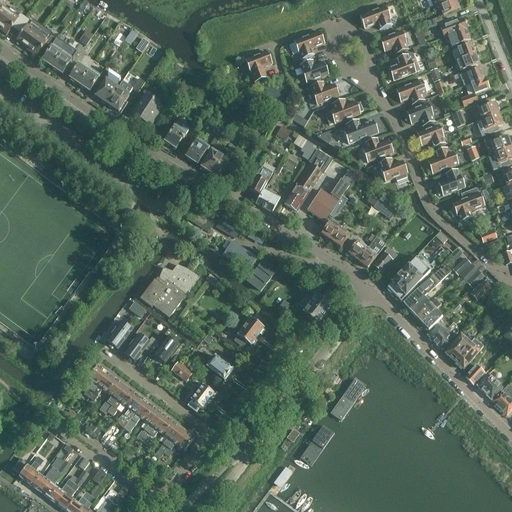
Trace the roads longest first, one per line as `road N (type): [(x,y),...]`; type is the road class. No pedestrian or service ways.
road 1 (residential): [(369,293),(306,242),(192,177),(0,48)]
road 2 (unclassified): [(158,503),(56,430),(63,420),(166,494)]
road 3 (residential): [(511,284),(431,210),(374,87)]
road 4 (residential): [(511,436),(369,293)]
road 5 (unclassified): [(246,451),(369,293)]
road 6 (unclassified): [(220,439),(102,352)]
road 7 (residential): [(220,439),(300,335)]
